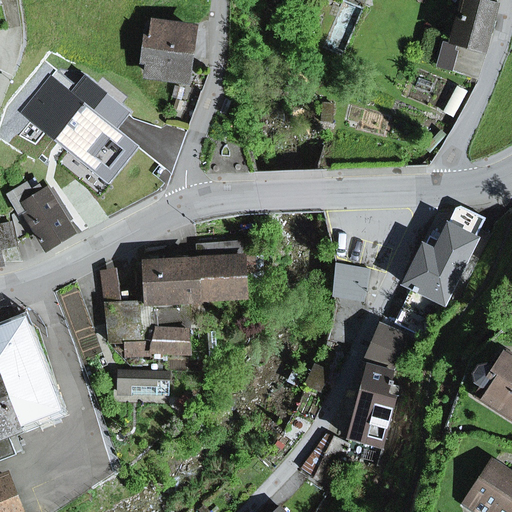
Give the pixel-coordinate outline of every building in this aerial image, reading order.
[(464,0),(453,42),(483,51),(496,0),(464,0)] [(151,63),(150,75),(185,80),(192,29),(156,24),(154,39),(148,38),(145,62),(151,63)] [(440,65),(456,68),(461,46),(445,43),(440,65)] [(89,196),(98,202),(145,134),(125,120),(103,151),(90,142),(58,186),(73,198),(76,193),(86,200),(89,196)] [(24,208),(38,230),(48,247),(72,232),(61,214),(65,211),(52,190),(45,195),(40,187),(32,192),(27,184),(9,196),(18,212),(24,208)] [(24,208),(18,212),(13,216),(19,240),(38,230),(24,208)] [(406,285),(414,289),(444,304),(479,230),(484,220),(461,208),(457,209),(440,244),(431,240),(427,249),(424,248),(406,285)] [(0,264),(1,264),(0,258),(0,250),(7,249),(16,247),(10,222),(0,225),(0,264)] [(479,230),(444,304),(458,303),(490,236),(479,230)] [(198,244),(199,260),(201,300),(245,297),(244,269),(254,269),(254,255),(244,255),(243,241),(198,244)] [(147,303),(157,303),(192,301),(201,300),(199,260),(146,263),(146,270),(140,270),(141,279),(146,279),(147,303)] [(336,264),(333,294),(365,299),(370,270),(336,264)] [(151,353),(152,328),(157,303),(147,303),(119,305),(115,273),(103,274),(110,342),(124,342),(131,352),(151,353)] [(444,304),(414,289),(413,291),(416,292),(401,322),(428,336),(444,304)] [(191,355),(200,355),(201,300),(192,301),(191,355)] [(191,355),(192,301),(157,303),(152,328),(151,353),(191,355)] [(0,436),(8,434),(61,413),(24,319),(0,329),(0,436)] [(406,340),(382,331),(373,355),(397,365),(406,340)] [(483,386),(477,395),(511,418),(511,360),(503,355),(493,371),(486,367),(479,368),(475,375),(476,382),(483,386)] [(316,366),(307,384),(320,391),(329,372),(316,366)] [(360,442),(382,446),(399,388),(388,385),(392,372),(369,366),(349,436),(361,437),(360,442)] [(120,372),(119,393),(169,394),(170,373),(120,372)] [(8,434),(0,436),(0,461),(16,455),(8,434)] [(332,487),(348,444),(336,438),(316,479),(332,487)] [(511,511),(511,475),(491,462),(465,503),(479,511),(511,511)] [(0,478),(0,511),(19,511),(6,476),(0,478)]
